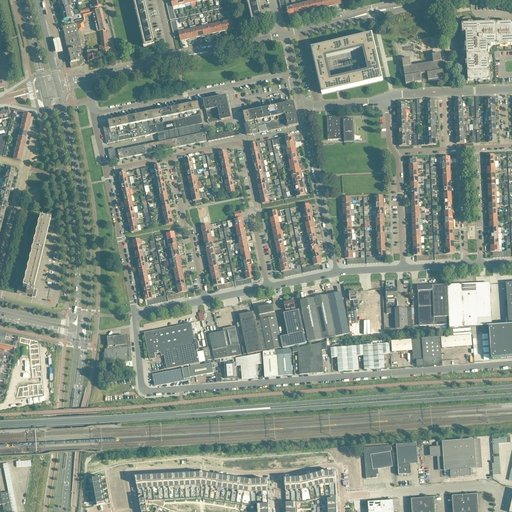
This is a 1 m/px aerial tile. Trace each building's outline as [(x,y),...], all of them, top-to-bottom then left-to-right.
[(71,6),(69,0),(67,0),(57,3),(58,9),(60,9),(62,20),(67,19),(67,20),(72,19),(69,7),(71,6)] [(101,6),(99,0),(97,0),(92,1),(92,2),(93,5),(89,6),(90,9),(101,6)] [(147,10),(144,0),(132,0),(136,13),(147,10)] [(324,9),(321,0),(319,0),(316,1),(318,10),(320,10),(324,9)] [(330,7),(327,0),(321,0),(324,9),(328,9),(328,8),(330,7)] [(318,10),(316,1),(310,2),(312,12),(316,11),(318,10)] [(312,12),(310,2),(304,4),(306,13),(308,12),(308,13),(312,12)] [(263,21),(258,3),(248,5),(252,23),(263,21)] [(301,15),(298,5),(292,6),(295,16),(297,15),(297,16),(301,15)] [(295,16),(292,6),(286,8),(287,9),(287,12),(289,17),(289,18),(293,17),(293,16),(295,16)] [(101,9),(90,12),(81,14),(80,14),(81,18),(82,23),(83,23),(85,22),(84,17),(92,15),(96,32),(99,32),(101,46),(98,47),(99,52),(108,51),(107,45),(105,31),(106,31),(101,9)] [(151,28),(147,10),(136,13),(140,30),(151,28)] [(511,44),(511,22),(487,24),(487,28),(483,28),(483,24),(472,25),(472,22),(472,21),(471,20),(470,19),(469,19),(468,18),(467,18),(466,18),(465,18),(465,19),(464,19),(463,20),(463,21),(462,21),(462,22),(462,23),(462,34),(466,34),(468,81),(490,80),(488,47),(489,46),(511,44)] [(234,30),(232,21),(226,22),(228,32),(232,31),(232,30),(234,30)] [(228,32),(226,22),(220,23),(222,33),(224,32),(224,33),(228,32)] [(85,30),(83,23),(82,23),(76,24),(78,31),(85,30)] [(222,33),(220,23),(214,25),(217,35),(220,34),(220,33),(222,33)] [(75,24),(62,27),(68,50),(70,61),(72,69),(83,66),(85,66),(84,61),(81,48),(78,31),(76,24),(75,24)] [(217,35),(214,25),(208,26),(211,35),(213,35),(217,35)] [(211,35),(208,26),(202,27),(205,37),(209,37),(209,36),(211,35)] [(205,37),(202,27),(196,29),(199,38),(201,37),(201,38),(205,37)] [(155,46),(151,28),(140,30),(144,48),(155,46)] [(193,40),(191,30),(185,31),(187,41),(189,40),(189,41),(193,40)] [(187,41),(185,31),(179,33),(179,35),(180,37),(181,42),(182,43),(185,42),(185,41),(187,41)] [(382,81),(372,36),(312,49),(322,95),(382,81)] [(59,40),(53,41),(52,42),(55,55),(56,55),(62,54),(62,53),(59,40)] [(97,51),(87,52),(88,62),(94,61),(94,63),(98,62),(97,51)] [(444,71),(447,71),(447,69),(446,63),(442,63),(441,54),(432,55),(434,63),(411,66),(410,59),(402,60),(404,69),(400,69),(401,76),(405,76),(406,85),(422,82),(421,75),(424,74),(425,81),(429,81),(444,79),(443,70),(444,70),(444,71)] [(231,119),(226,97),(204,101),(205,107),(206,111),(209,123),(221,121),(231,119)] [(495,100),(491,100),(491,97),(487,97),(487,100),(487,106),(495,106),(495,100)] [(463,108),(463,104),(463,102),(462,102),(461,98),(456,99),(456,102),(455,102),(455,108),(463,108)] [(197,103),(192,104),(194,116),(201,115),(200,113),(200,111),(198,103),(197,103)] [(298,126),(294,103),(283,106),(285,116),(283,116),(285,124),(281,125),(282,129),(293,126),(298,126)] [(192,104),(186,105),(188,117),(194,116),(192,104)] [(186,105),(179,107),(181,119),(188,117),(186,105)] [(285,124),(283,116),(285,116),(283,106),(276,107),(276,109),(280,129),(282,129),(281,125),(285,124)] [(179,107),(172,108),(175,120),(181,119),(179,107)] [(280,129),(276,109),(276,107),(269,108),(269,111),(273,131),(280,129)] [(172,108),(166,109),(168,121),(175,120),(172,108)] [(273,131),(269,111),(269,108),(262,110),(262,112),(266,132),(273,131)] [(166,109),(160,111),(163,123),(168,121),(166,109)] [(266,132),(262,112),(262,110),(255,111),(255,114),(259,134),(266,132)] [(10,118),(9,111),(6,112),(0,113),(0,114),(2,120),(2,123),(5,123),(4,120),(10,118)] [(160,111),(153,112),(156,124),(163,123),(160,111)] [(259,134),(255,114),(255,111),(248,113),(249,118),(253,135),(259,134)] [(153,112),(146,113),(149,126),(156,124),(153,112)] [(146,113),(141,115),(144,128),(149,127),(149,126),(146,113)] [(253,135),(249,118),(248,113),(244,114),(245,119),(246,125),(245,125),(247,136),(253,135)] [(141,115),(135,116),(138,129),(144,128),(141,115)] [(203,124),(201,115),(194,116),(196,126),(203,124)] [(135,116),(128,117),(130,127),(131,131),(138,129),(135,116)] [(196,126),(194,116),(188,117),(190,127),(196,126)] [(128,117),(122,119),(124,128),(130,127),(128,117)] [(190,127),(188,117),(181,119),(183,128),(190,127)] [(354,143),(353,119),(346,120),(343,120),(343,117),(327,117),(328,140),(344,140),(344,143),(354,143)] [(122,119),(116,120),(117,130),(124,128),(122,119)] [(183,128),(181,119),(175,120),(177,130),(183,128)] [(110,121),(108,121),(109,124),(110,130),(111,133),(118,132),(117,130),(116,120),(110,121)] [(177,130),(175,120),(168,121),(170,131),(177,130)] [(165,132),(163,123),(156,124),(158,134),(165,132)] [(158,134),(156,124),(149,126),(149,127),(151,135),(158,134)] [(158,134),(158,135),(159,140),(160,143),(160,144),(166,143),(175,141),(178,141),(188,139),(196,137),(202,136),(201,134),(201,132),(200,130),(204,129),(203,128),(203,126),(203,124),(196,126),(190,127),(183,128),(177,130),(170,131),(165,132),(158,134)] [(133,139),(131,131),(130,127),(124,128),(126,140),(133,139)] [(126,140),(124,128),(117,130),(118,132),(120,142),(126,140)] [(139,137),(138,129),(131,131),(133,139),(139,137)] [(120,142),(118,132),(111,133),(111,136),(113,143),(120,142)] [(202,136),(196,137),(198,144),(207,142),(205,135),(202,136)] [(198,144),(196,137),(188,139),(189,146),(198,144)] [(189,146),(188,139),(178,141),(180,147),(189,146)] [(177,148),(175,141),(166,143),(168,150),(177,148)] [(296,146),(295,142),(285,144),(286,150),(296,148),(295,146),(296,146)] [(168,150),(166,143),(160,144),(157,145),(159,152),(168,150)] [(261,149),(260,143),(250,145),(251,151),(261,149)] [(159,152),(157,145),(149,147),(150,154),(159,152)] [(147,154),(145,147),(136,149),(138,156),(147,154)] [(129,158),(127,151),(119,153),(116,154),(115,148),(114,148),(114,149),(108,150),(108,151),(109,151),(111,161),(110,161),(110,162),(117,160),(117,159),(120,159),(120,160),(129,158)] [(138,156),(136,149),(127,151),(129,158),(138,156)] [(228,158),(227,151),(217,153),(218,159),(221,159),(228,158)] [(288,158),(286,158),(287,162),(289,162),(298,160),(298,158),(299,158),(298,154),(288,156),(288,158)] [(264,161),(262,155),(252,157),(254,163),(264,161)] [(265,167),(264,161),(254,163),(255,169),(265,167)] [(162,171),(161,165),(154,167),(155,170),(151,171),(151,173),(155,173),(162,171)] [(269,185),(267,179),(257,181),(258,187),(266,185),(269,185)] [(197,182),(189,184),(191,190),(198,188),(201,188),(200,182),(197,182)] [(0,184),(0,189),(2,190),(9,192),(10,189),(11,190),(11,187),(3,185),(0,184)] [(306,193),(305,189),(295,191),(296,197),(297,197),(297,198),(300,197),(300,196),(306,195),(305,193),(306,193)] [(269,215),(269,219),(278,217),(281,217),(280,211),(277,211),(269,213),(269,215)] [(303,213),(301,213),(302,219),(304,218),(312,217),(312,215),(313,215),(312,211),(303,213)] [(23,287),(21,295),(25,296),(26,294),(28,294),(32,296),(32,297),(34,298),(36,290),(32,289),(49,220),(50,221),(51,219),(47,217),(46,219),(40,218),(39,218),(40,218),(23,287)] [(243,221),(242,219),(231,221),(233,227),(235,226),(244,224),(243,221)] [(308,236),(305,237),(307,243),(309,242),(318,240),(317,238),(317,234),(308,236)] [(239,242),(236,242),(236,244),(239,244),(247,242),(247,240),(247,236),(238,238),(239,242)] [(176,239),(168,241),(164,241),(165,247),(169,246),(177,245),(176,243),(177,243),(176,239)] [(279,262),(278,263),(279,267),(291,264),(290,258),(287,259),(279,261),(279,262)] [(149,269),(148,263),(138,265),(139,271),(146,269),(149,269)] [(291,264),(279,267),(280,270),(281,270),(281,272),(283,272),(286,271),(289,271),(292,270),(291,264)] [(222,278),(212,280),(213,284),(214,286),(217,286),(220,285),(222,284),(225,284),(223,278),(222,278)] [(478,326),(476,284),(462,285),(464,327),(478,326)] [(490,284),(485,284),(476,284),(478,326),(487,326),(492,326),(490,284)] [(464,327),(462,285),(448,286),(450,325),(449,325),(450,328),(464,327)] [(450,325),(448,286),(417,287),(419,326),(449,325),(450,325)] [(150,287),(143,289),(144,295),(155,292),(154,287),(150,287)] [(397,288),(386,289),(387,299),(387,300),(394,300),(394,299),(398,299),(397,288)] [(156,298),(155,292),(144,295),(145,301),(147,300),(150,300),(153,299),(156,298)] [(357,292),(349,292),(350,301),(354,301),(354,310),(359,309),(358,300),(357,292)] [(350,334),(342,293),(328,296),(336,337),(350,334)] [(336,337),(328,296),(314,298),(323,340),(336,337)] [(323,340),(314,298),(300,301),(309,342),(323,340)] [(305,344),(299,315),(298,311),(296,311),(295,309),(294,301),(284,303),(286,311),(289,310),(289,313),(284,314),(288,336),(281,338),(283,349),(305,344)] [(261,321),(256,322),(262,352),(263,352),(267,351),(282,348),(273,305),(258,308),(261,321)] [(411,308),(395,309),(395,313),(396,328),(396,329),(412,328),(411,308)] [(262,352),(256,322),(254,312),(239,315),(247,355),(262,352)] [(156,331),(144,333),(150,360),(156,359),(155,354),(160,353),(161,357),(164,356),(166,366),(166,367),(163,367),(164,370),(200,363),(199,363),(205,361),(203,352),(198,353),(197,351),(196,343),(195,341),(192,324),(156,331)] [(511,324),(509,325),(492,326),(487,326),(487,327),(488,327),(490,360),(511,358),(511,324)] [(236,327),(235,327),(231,328),(232,330),(224,332),(224,329),(223,330),(224,332),(210,335),(215,361),(222,359),(236,357),(241,356),(241,353),(239,346),(236,327)] [(441,337),(442,349),(472,346),(471,335),(441,337)] [(132,362),(130,336),(108,338),(109,349),(105,350),(103,364),(105,365),(105,368),(110,367),(110,364),(123,363),(124,369),(133,368),(132,362)] [(19,342),(19,343),(22,343),(29,345),(29,349),(38,348),(38,342),(21,338),(19,342)] [(442,365),(440,338),(422,339),(412,340),(413,361),(416,360),(417,367),(442,365)] [(392,352),(412,351),(412,340),(391,341),(392,352)] [(326,342),(310,346),(311,374),(324,373),(322,351),(327,350),(326,342)] [(0,344),(0,349),(4,350),(14,352),(15,347),(0,344)] [(389,344),(373,345),(374,369),(385,368),(384,354),(390,354),(389,344)] [(374,369),(373,345),(360,346),(360,356),(363,356),(364,370),(374,369)] [(311,374),(310,346),(293,349),(293,353),(298,352),(300,375),(311,374)] [(357,356),(360,356),(360,346),(347,347),(349,371),(358,370),(357,356)] [(349,371),(347,347),(331,348),(331,358),(338,358),(339,372),(349,371)] [(210,348),(203,349),(203,352),(205,361),(212,360),(210,348)] [(292,376),(290,349),(276,350),(279,377),(292,376)] [(279,377),(276,350),(263,352),(265,378),(279,377)] [(261,354),(248,356),(250,379),(258,378),(257,365),(261,365),(261,354)] [(250,379),(248,356),(236,359),(236,366),(241,366),(242,380),(250,379)] [(222,359),(220,360),(220,363),(225,363),(229,360),(233,360),(233,364),(226,365),(227,379),(235,379),(234,367),(237,367),(236,366),(236,359),(236,357),(222,359)] [(40,359),(31,360),(31,369),(35,368),(40,368),(40,365),(40,359)] [(212,364),(153,375),(155,387),(191,380),(190,378),(214,373),(212,364)] [(35,368),(31,369),(32,378),(41,377),(41,371),(40,368),(35,368)] [(442,446),(429,447),(430,458),(443,457),(444,471),(451,471),(451,472),(450,472),(451,478),(456,478),(471,477),(471,470),(470,470),(470,469),(476,469),(475,457),(479,457),(478,451),(475,452),(474,440),(442,442),(442,446)] [(417,444),(397,445),(399,476),(411,475),(411,465),(418,464),(417,444)] [(391,446),(364,448),(366,479),(377,478),(377,477),(376,477),(375,475),(379,474),(378,470),(393,467),(390,451),(392,451),(391,446)] [(317,474),(312,476),(314,487),(320,486),(317,474)] [(312,476),(306,477),(309,488),(314,487),(312,476)] [(301,478),(302,490),(309,488),(306,477),(301,478)] [(291,491),(285,491),(286,504),(297,503),(304,503),(326,498),(336,497),(335,484),(330,484),(324,485),(323,485),(320,486),(314,487),(309,488),(302,490),(296,490),(291,491)] [(142,489),(138,490),(139,497),(145,496),(146,501),(202,499),(250,506),(254,505),(258,505),(269,505),(268,492),(263,492),(262,492),(257,493),(252,493),(251,493),(250,493),(244,492),(243,492),(239,491),(238,491),(233,490),(232,490),(228,490),(227,489),(223,489),(222,489),(217,488),(212,487),(211,487),(207,486),(206,486),(202,486),(201,486),(197,486),(196,486),(191,486),(190,486),(186,487),(185,487),(180,487),(175,487),(174,487),(170,487),(169,487),(164,488),(163,488),(159,488),(158,488),(154,488),(153,488),(148,488),(148,489),(147,489),(143,489),(142,489)] [(8,492),(0,494),(2,505),(3,511),(11,511),(12,511),(11,508),(11,505),(10,502),(9,499),(9,498),(9,497),(8,494),(8,492)] [(477,495),(465,496),(466,506),(478,505),(477,495)] [(466,506),(465,496),(452,496),(453,507),(466,506)] [(434,498),(423,499),(423,509),(435,508),(434,498)] [(423,509),(423,499),(411,500),(412,510),(423,509)] [(393,501),(381,502),(381,511),(394,511),(393,501)] [(381,511),(381,502),(368,503),(368,511),(381,511)]
